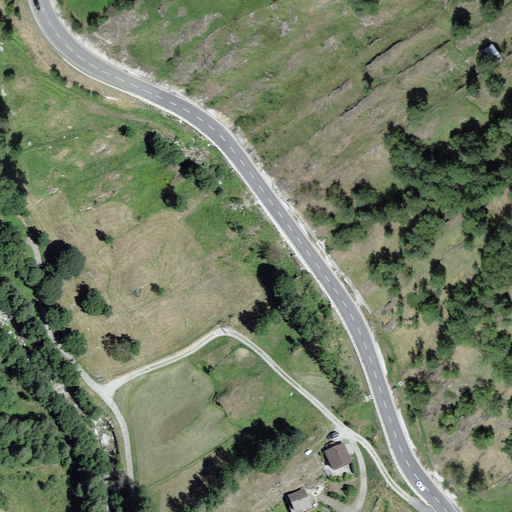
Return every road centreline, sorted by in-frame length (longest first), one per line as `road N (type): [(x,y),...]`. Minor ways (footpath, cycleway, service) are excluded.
road 1 (tertiary): [(34,0),(60,46),(84,64),(168,103),(224,142),(360,330),(407,464),(443,511)]
road 2 (track): [(429,511),(388,480),(351,429),(226,332),(101,393)]
road 3 (track): [(29,224),(50,334),(128,434),(135,511)]
road 4 (track): [(351,429),(363,458),(361,500),(343,507),(313,492)]
